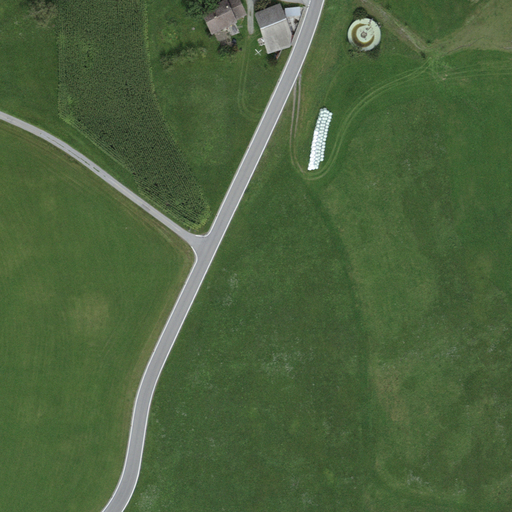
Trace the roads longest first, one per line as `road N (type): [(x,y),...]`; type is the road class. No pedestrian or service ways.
road 1 (tertiary): [(317,0),(147,384),(129,478),(111,511)]
road 2 (track): [(0,115),(56,142),(209,250)]
